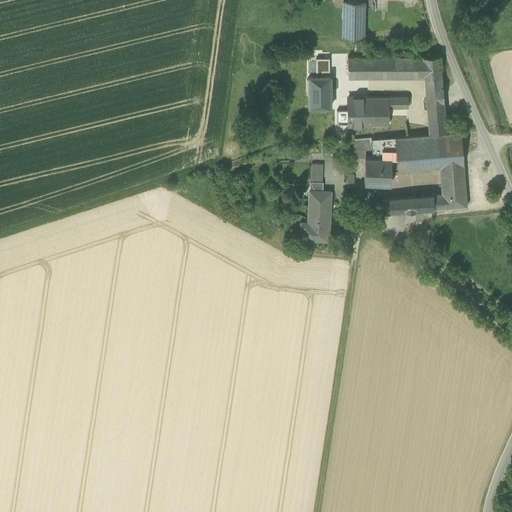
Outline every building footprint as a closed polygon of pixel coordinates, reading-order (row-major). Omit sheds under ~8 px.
[(342,37),(364,37),(365,1),(344,1),(342,37)] [(424,76),(426,90),(443,90),(440,55),(423,57),(348,57),(348,76),(424,76)] [(329,58),(316,58),(316,76),(323,76),(323,71),(329,71),(329,58)] [(309,95),(309,108),(331,107),(330,76),(323,76),(316,76),(309,76),(309,79),(307,79),(307,95),(309,95)] [(443,90),(426,90),(426,98),(443,97),(443,90)] [(374,126),(374,125),(374,118),(370,118),(370,112),(367,112),(366,97),(348,97),(348,110),(336,110),(337,124),(348,124),(348,126),(374,126)] [(388,97),(366,97),(367,112),(370,112),(370,118),(374,118),(374,125),(388,125),(388,109),(388,97)] [(408,97),(388,97),(388,109),(408,108),(408,97)] [(429,132),(429,133),(446,131),(443,97),(426,98),(428,121),(429,132)] [(461,132),(395,138),(397,171),(440,167),(442,194),(413,196),(414,210),(467,207),(461,132)] [(391,171),(397,171),(395,138),(372,140),(372,138),(344,141),(346,157),(365,158),(365,157),(391,158),(391,171)] [(331,142),(332,158),(346,157),(344,141),(331,142)] [(364,184),(391,185),(391,171),(391,158),(365,157),(365,158),(364,184)] [(311,181),(322,182),(323,164),(311,164),(311,181)] [(300,240),(329,241),(331,191),(323,191),(323,182),(322,182),(311,181),(310,181),(310,190),(308,222),(308,230),(301,229),(300,240)] [(406,211),(414,210),(413,196),(405,197),(406,211)] [(383,213),(406,211),(405,197),(382,198),(383,213)]
